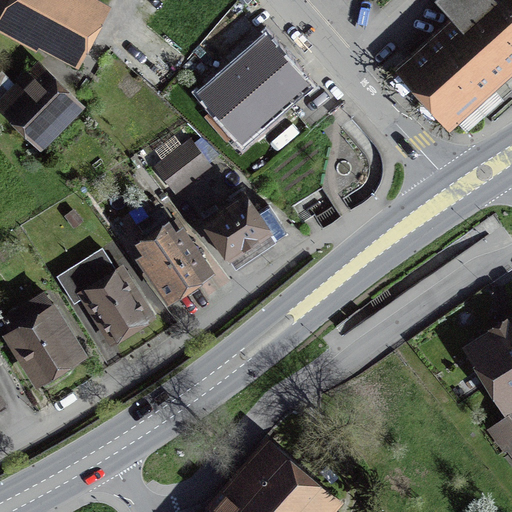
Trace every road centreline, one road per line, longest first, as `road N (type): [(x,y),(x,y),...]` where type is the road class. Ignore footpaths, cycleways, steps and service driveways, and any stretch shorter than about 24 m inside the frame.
road 1 (primary): [(456,191),(237,363),(103,452)]
road 2 (unclassified): [(456,191),(284,0)]
